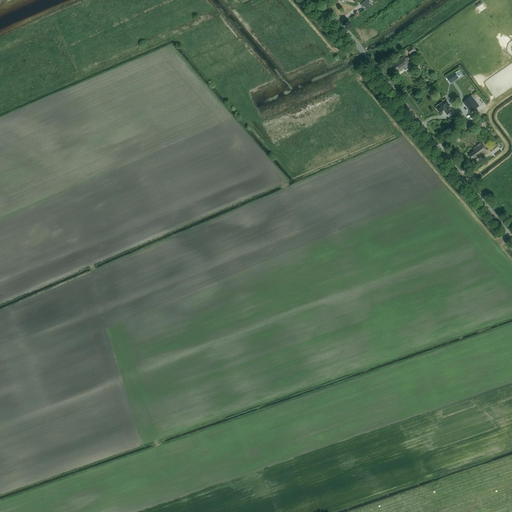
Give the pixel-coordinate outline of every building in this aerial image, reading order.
[(368,0),(366,0),(361,4),(365,10),(372,5),(368,0)] [(407,50),(411,55),(416,51),(413,46),(407,50)] [(411,65),(405,56),(398,60),(399,61),(394,65),(398,72),(403,69),(405,68),(411,65)] [(450,83),(459,77),(458,77),(462,75),(459,70),(456,72),(455,72),(447,78),(450,83)] [(480,106),(471,95),(463,102),(471,113),(480,106)] [(451,105),(446,99),(435,107),(440,113),(444,110),(447,115),(453,111),(449,106),(451,105)] [(489,148),(487,150),(481,143),(473,149),(474,151),(469,155),(473,161),(479,157),(479,158),(482,155),(482,156),(490,150),(489,148)] [(493,148),(490,150),(494,156),(502,151),(497,145),(495,147),(494,145),(492,147),(493,148)]
